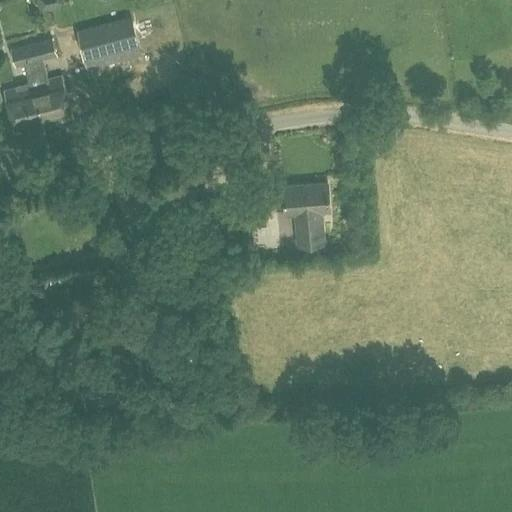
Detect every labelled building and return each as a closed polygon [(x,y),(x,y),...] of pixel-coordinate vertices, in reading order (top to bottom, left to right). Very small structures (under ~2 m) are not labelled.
[(129,52),(120,19),(79,30),(88,61),(129,52)] [(12,49),(16,66),(24,63),(30,84),(5,90),(17,133),(75,117),(63,74),(49,78),(43,59),(57,55),(53,37),(12,49)] [(133,179),(136,201),(193,193),(190,172),(133,179)] [(283,185),(285,207),(286,213),(295,212),(298,245),(325,243),(322,210),(330,210),(327,181),(283,185)] [(204,200),(206,218),(217,217),(215,199),(204,200)] [(132,261),(152,256),(147,242),(127,246),(132,261)] [(71,281),(74,302),(94,298),(90,277),(71,281)] [(116,334),(126,375),(153,369),(144,329),(116,334)] [(55,395),(123,379),(115,354),(47,371),(55,395)]
